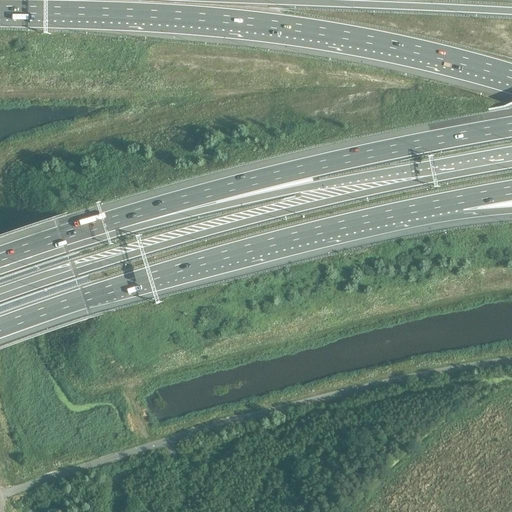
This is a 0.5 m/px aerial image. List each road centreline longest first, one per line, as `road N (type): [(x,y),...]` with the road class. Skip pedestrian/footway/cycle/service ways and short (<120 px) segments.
road 1 (unclassified): [(511,360),(366,387),(0,495)]
road 2 (motorway): [(0,12),(265,27),(511,79)]
road 3 (motorway): [(0,328),(189,265),(456,201)]
road 4 (motorway): [(0,295),(432,175)]
road 5 (motorway): [(511,128),(308,167),(150,213)]
road 6 (motorway): [(432,175),(150,213)]
road 7 (motorway): [(511,12),(255,0)]
road 8 (motorway): [(150,213),(0,261)]
